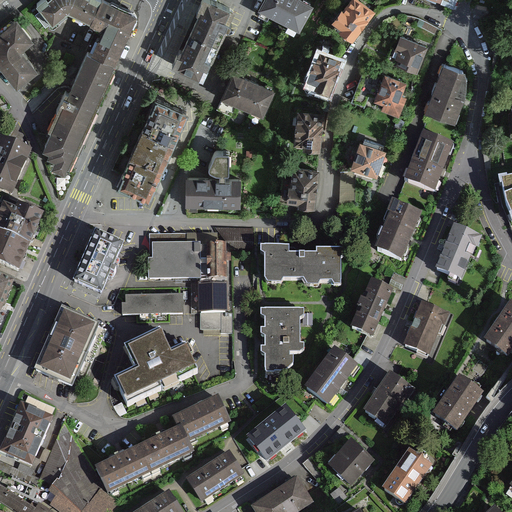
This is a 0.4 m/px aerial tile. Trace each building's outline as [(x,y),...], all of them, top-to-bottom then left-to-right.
[(71,6),(73,6),(96,16),(102,0),(40,0),(40,1),(55,19),(71,6)] [(140,9),(120,0),(102,0),(96,16),(95,18),(107,23),(96,47),(119,57),(140,9)] [(214,41),(230,6),(217,0),(200,0),(188,28),(214,41)] [(314,7),(299,0),(265,0),(259,12),(300,33),(314,7)] [(352,45),(374,13),(354,0),(351,0),(331,30),(352,45)] [(430,0),(453,9),(456,0),(430,0)] [(20,13),(5,24),(0,29),(0,60),(18,84),(42,65),(26,44),(37,35),(20,13)] [(199,75),(214,41),(188,28),(172,63),(199,75)] [(399,61),(397,66),(417,73),(426,48),(399,38),(394,52),(397,53),(394,60),(399,61)] [(69,167),(119,57),(96,47),(93,46),(49,143),(54,145),(51,150),(59,154),(55,161),(69,167)] [(328,98),(341,62),(319,54),(306,90),(328,98)] [(465,72),(444,64),(426,113),(455,123),(464,99),(456,96),(465,72)] [(280,89),(236,68),(224,94),(268,115),(280,89)] [(384,76),(374,102),(382,105),(381,110),(399,116),(406,97),(402,95),(406,84),(384,76)] [(155,95),(142,125),(173,138),(185,108),(155,95)] [(299,143),(324,144),(326,110),(301,108),(299,143)] [(142,125),(129,155),(160,168),(173,138),(142,125)] [(33,148),(5,136),(0,148),(0,188),(13,194),(33,148)] [(454,148),(424,137),(408,181),(438,192),(454,148)] [(391,150),(364,140),(356,165),(383,174),(391,150)] [(224,177),(230,177),(230,170),(234,170),(234,147),(220,147),(214,163),(220,169),(224,169),(224,177)] [(129,155),(117,185),(147,198),(160,168),(129,155)] [(323,166),(297,164),(294,200),(320,202),(323,166)] [(224,177),(189,177),(189,204),(245,204),(245,177),(230,177),(224,177)] [(378,251),(402,260),(423,211),(399,201),(378,251)] [(7,203),(0,218),(0,229),(33,243),(46,212),(22,202),(20,208),(7,203)] [(33,243),(0,229),(0,262),(21,271),(33,243)] [(128,243),(99,230),(78,280),(106,292),(128,243)] [(455,230),(438,271),(463,281),(480,241),(455,230)] [(231,281),(231,243),(212,243),(212,281),(231,281)] [(204,280),(204,244),(151,244),(151,280),(204,280)] [(297,245),(269,245),(269,284),(290,284),(290,278),(308,278),(308,286),(327,286),(327,280),(338,280),(338,285),(347,285),(347,259),(352,259),(352,248),(323,248),(323,252),(297,252),(297,245)] [(0,317),(16,281),(0,273),(0,317)] [(395,291),(373,282),(354,328),(377,337),(395,291)] [(231,284),(201,284),(201,310),(231,311),(231,284)] [(123,293),(124,315),(188,315),(188,292),(123,293)] [(424,306),(407,347),(433,357),(449,317),(424,306)] [(311,320),(311,309),(265,308),(265,318),(272,318),(271,329),(266,329),(265,336),(271,337),(270,347),(266,347),(266,357),(270,357),(269,374),(297,375),(297,363),(297,357),(295,357),(296,353),(311,353),(312,344),(306,344),(307,320),(311,320)] [(511,309),(488,341),(505,354),(511,344),(511,309)] [(98,330),(63,314),(37,371),(72,387),(98,330)] [(137,372),(117,381),(128,406),(162,390),(163,393),(180,385),(178,382),(198,373),(186,348),(172,355),(161,333),(126,350),(137,372)] [(339,348),(309,389),(329,404),(359,362),(339,348)] [(368,412),(386,426),(415,388),(397,374),(368,412)] [(438,415),(456,428),(484,389),(467,376),(438,415)] [(222,397),(176,419),(182,429),(187,441),(233,419),(222,397)] [(58,418),(23,403),(2,453),(37,468),(58,418)] [(251,439),(266,459),(306,429),(290,409),(251,439)] [(182,429),(98,469),(111,496),(194,456),(187,441),(182,429)] [(375,462),(351,441),(328,467),(351,488),(375,462)] [(436,463),(417,450),(391,486),(410,500),(436,463)] [(231,451),(188,479),(203,502),(246,474),(231,451)] [(302,511),(317,502),(301,477),(255,507),(257,511),(302,511)] [(0,501),(16,511),(53,511),(39,502),(35,507),(0,483),(0,501)] [(184,511),(172,491),(138,511),(184,511)] [(487,511),(505,511),(498,503),(487,511)]
